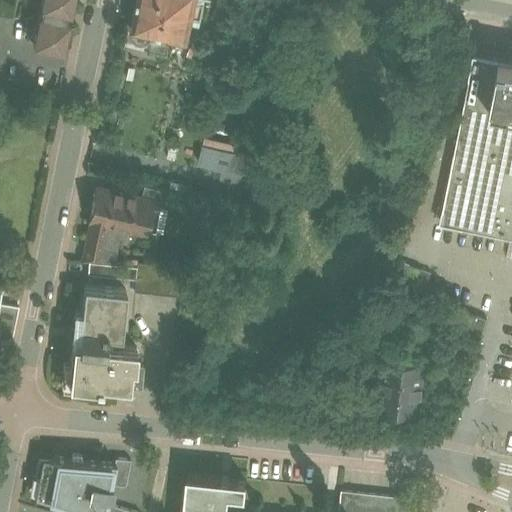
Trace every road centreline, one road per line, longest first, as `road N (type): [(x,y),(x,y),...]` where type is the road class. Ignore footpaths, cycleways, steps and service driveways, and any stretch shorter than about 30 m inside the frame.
road 1 (residential): [(455,465),(19,413)]
road 2 (residential): [(98,0),(19,413)]
